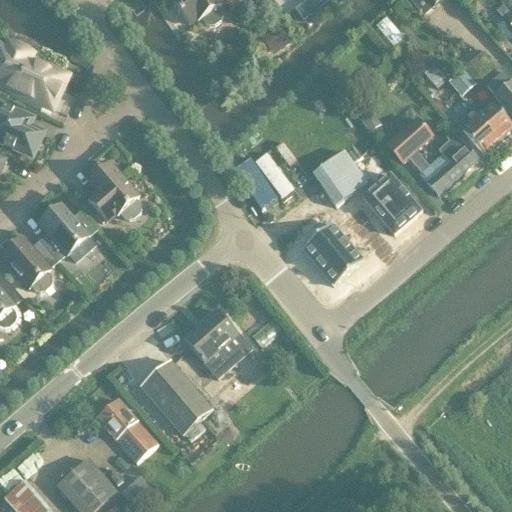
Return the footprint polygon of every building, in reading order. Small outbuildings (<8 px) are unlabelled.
[(199,24),(201,23),(205,27),(210,29),(215,29),(221,25),(223,20),(223,14),(219,10),(221,8),(220,6),(227,0),(180,0),(173,5),(189,28),(198,21),(199,24)] [(323,0),(311,0),(307,3),(316,14),(328,6),(323,0)] [(424,0),(433,11),(446,0),(424,0)] [(511,0),(504,0),(502,2),(508,10),(511,7),(511,0)] [(511,17),(510,16),(503,22),(511,32),(511,17)] [(292,46),(279,29),(262,42),(275,59),(292,46)] [(0,48),(0,88),(52,112),(67,79),(28,61),(30,57),(28,55),(26,54),(23,52),(21,51),(18,50),(16,49),(13,49),(11,49),(9,53),(0,48)] [(447,84),(434,69),(424,77),(438,92),(447,84)] [(476,89),(463,74),(453,82),(466,98),(476,89)] [(511,88),(503,78),(488,91),(511,119),(511,88)] [(19,116),(18,116),(14,114),(15,113),(0,105),(0,145),(33,160),(44,135),(30,128),(29,131),(23,128),(25,123),(25,122),(25,121),(25,119),(25,118),(24,117),(23,116),(22,116),(20,116),(19,116)] [(511,128),(493,107),(478,120),(500,145),(511,133),(511,128)] [(484,158),(500,145),(478,120),(463,134),(484,158)] [(439,199),(456,184),(478,164),(466,151),(453,135),(447,141),(450,145),(439,154),(444,159),(429,171),(416,156),(433,142),(417,124),(387,150),(403,168),(409,163),(422,178),(421,179),(439,199)] [(137,203),(139,202),(109,167),(89,185),(100,198),(90,206),(107,225),(116,217),(119,220),(120,218),(124,222),(129,224),(135,223),(140,218),(142,213),(141,208),(137,203)] [(395,239),(396,238),(396,237),(420,217),(422,215),(421,214),(392,181),(392,180),(391,179),(389,180),(365,201),(363,202),(365,204),(393,237),(395,239)] [(52,240),(43,248),(59,266),(68,258),(69,258),(75,266),(95,249),(88,241),(88,240),(96,233),(96,234),(97,233),(81,215),(72,222),(61,209),(41,227),(52,240)] [(333,228),(303,254),(334,291),(364,265),(333,228)] [(50,274),(59,266),(43,248),(34,256),(22,243),(2,260),(30,292),(32,290),(35,295),(41,296),(46,295),(51,291),(53,285),(52,280),(48,276),(50,274)] [(16,316),(12,312),(14,310),(11,307),(20,299),(4,281),(0,284),(0,330),(5,332),(10,331),(15,327),(17,322),(16,316)] [(225,322),(218,314),(185,344),(219,383),(252,353),(228,325),(230,324),(227,320),(225,322)] [(184,440),(214,414),(172,366),(141,392),(184,440)] [(137,468),(158,449),(119,404),(97,422),(137,468)] [(76,511),(96,511),(116,495),(89,464),(58,491),(76,511)] [(122,497),(134,511),(153,496),(140,481),(122,497)] [(14,511),(43,511),(39,507),(20,485),(9,494),(12,497),(6,502),(14,511)]
